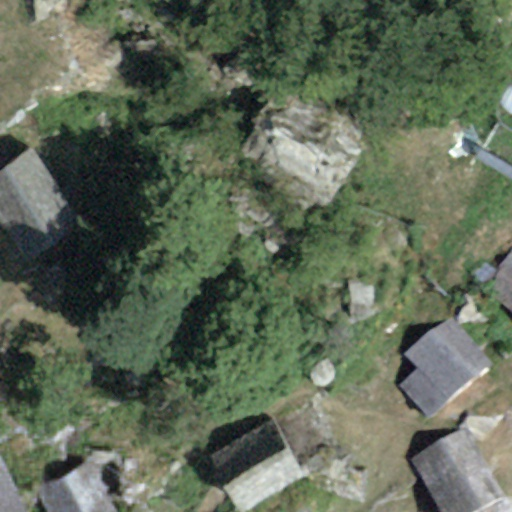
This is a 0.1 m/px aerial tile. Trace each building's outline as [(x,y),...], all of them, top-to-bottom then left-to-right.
[(34,140),(0,163),(0,211),(23,245),(79,206),(34,140)] [(511,258),(488,286),(511,306),(511,258)] [(498,364),(453,314),(410,352),(425,368),(401,389),(432,423),(498,364)] [(271,415),(215,453),(244,497),(301,460),(271,415)] [(465,434),(417,458),(444,511),(474,511),(499,500),(465,434)] [(96,448),(49,480),(71,511),(99,511),(127,494),(96,448)] [(29,511),(0,459),(0,511),(29,511)]
